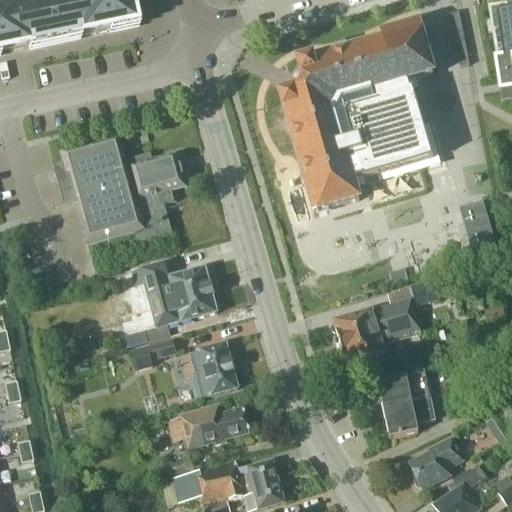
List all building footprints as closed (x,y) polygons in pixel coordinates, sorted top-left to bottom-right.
[(10,0),(12,8),(0,10),(0,55),(21,52),(130,29),(123,0),(10,0)] [(511,15),(492,18),(500,69),(498,70),(503,101),(511,99),(511,15)] [(281,103),(313,218),(358,205),(352,185),(361,183),(362,186),(432,166),(412,96),(409,97),(407,88),(433,80),(418,27),(383,38),(385,45),(299,70),(303,84),(293,99),(281,103)] [(123,165),(118,146),(69,159),(70,164),(54,168),(65,205),(80,201),(91,242),(134,231),(138,245),(174,235),(167,208),(176,205),(173,195),(189,190),(179,155),(154,162),(153,157),(123,165)] [(483,207),(459,214),(473,261),(497,254),(483,207)] [(152,311),(211,295),(205,271),(169,281),(165,267),(132,275),(136,289),(145,287),(152,311)] [(486,287),(481,271),(463,275),(468,292),(486,287)] [(445,284),(449,299),(466,294),(462,279),(445,284)] [(412,290),(418,310),(443,302),(437,282),(412,290)] [(211,295),(152,311),(156,328),(144,331),(147,346),(170,340),(167,327),(180,324),(181,325),(217,316),(211,295)] [(421,337),(412,303),(373,314),(373,312),(333,324),(346,369),(385,357),(382,348),(421,337)] [(0,345),(8,344),(6,334),(0,335),(0,345)] [(0,356),(10,354),(8,344),(0,345),(0,356)] [(175,357),(171,344),(130,355),(135,374),(151,370),(150,363),(175,357)] [(237,391),(225,346),(189,356),(196,381),(188,383),(194,403),(201,401),(237,391)] [(436,423),(426,377),(407,382),(406,379),(379,386),(379,388),(370,390),(375,411),(384,409),(391,441),(420,435),(418,427),(436,423)] [(7,397),(19,395),(17,385),(5,387),(7,397)] [(21,405),(19,395),(7,397),(9,407),(21,405)] [(221,417),(219,409),(180,419),(180,422),(167,425),(173,445),(186,442),(189,452),(250,435),(243,411),(221,417)] [(162,421),(160,415),(140,420),(141,426),(162,421)] [(511,446),(511,431),(502,416),(487,426),(504,452),(511,446)] [(75,440),(87,437),(85,427),(72,431),(75,440)] [(463,464),(451,441),(429,453),(430,455),(408,466),(415,480),(413,485),(416,490),(421,492),(422,494),(451,479),(447,472),(463,464)] [(20,457),(32,454),(30,444),(18,447),(20,457)] [(34,464),(32,454),(20,457),(22,467),(34,464)] [(193,473),(189,460),(162,468),(166,481),(193,473)] [(261,511),(284,506),(273,463),(238,474),(237,469),(235,464),(172,482),(172,484),(178,506),(203,500),(205,504),(206,511),(232,511),(230,502),(236,501),(247,498),(250,508),(250,511),(261,511)] [(486,481),(477,469),(447,490),(452,496),(433,509),(434,511),(480,511),(468,494),(486,481)] [(511,505),(511,487),(498,497),(506,510),(511,505)] [(30,508),(42,505),(40,495),(28,498),(30,508)]
